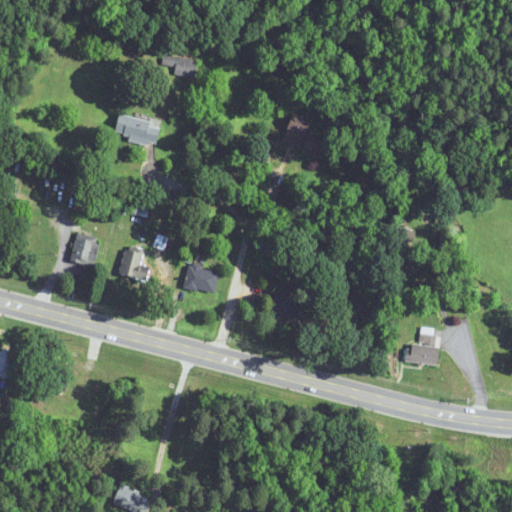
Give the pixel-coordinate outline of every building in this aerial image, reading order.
[(199,75),(195,55),(162,60),(163,67),(174,65),(176,79),(199,75)] [(158,144),(163,123),(120,113),(115,135),(158,144)] [(314,124),(296,114),(284,138),(302,147),(314,124)] [(83,213),(95,186),(83,181),(71,207),(83,213)] [(102,237),(79,231),(70,259),(94,266),(102,237)] [(255,250),(281,258),(287,240),(261,232),(255,250)] [(140,266),(145,253),(127,247),(118,271),(147,281),(151,270),(140,266)] [(221,270),(188,265),(184,288),(218,293),(221,270)] [(276,315),(300,315),(300,281),(276,281),(276,315)] [(437,366),(439,346),(407,343),(405,362),(437,366)] [(0,376),(9,379),(16,356),(0,351),(0,376)] [(94,402),(114,410),(121,391),(101,383),(94,402)] [(444,493),(474,492),(474,478),(444,478),(444,493)] [(134,511),(141,511),(148,497),(120,484),(112,502),(134,511)]
